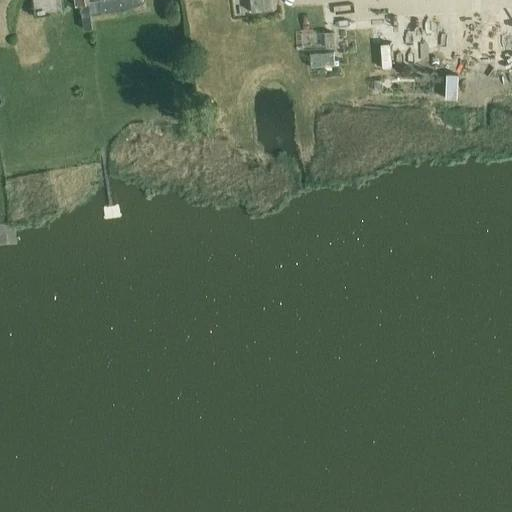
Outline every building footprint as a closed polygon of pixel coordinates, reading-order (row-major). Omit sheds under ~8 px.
[(74,0),(75,6),(81,5),(85,29),(92,28),(90,16),(87,0),(74,0)] [(272,0),(249,0),(251,13),(273,10),(272,0)] [(401,16),(401,0),(368,0),(368,5),(386,7),(385,15),(401,16)] [(462,20),(461,42),(470,43),(472,21),(462,20)] [(389,41),(390,66),(400,66),(400,41),(389,41)] [(338,70),(338,49),(314,50),(314,71),(338,70)] [(489,92),(489,64),(470,64),(471,93),(489,92)]
